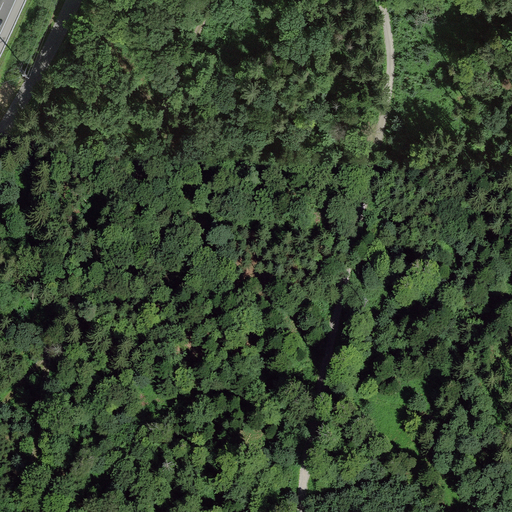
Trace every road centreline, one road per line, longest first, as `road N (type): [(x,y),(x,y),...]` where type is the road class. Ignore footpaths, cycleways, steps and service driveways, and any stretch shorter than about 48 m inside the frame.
road 1 (track): [(18,511),(55,345),(192,33),(214,0)]
road 2 (track): [(384,0),(393,75),(313,388),(300,511)]
road 3 (track): [(300,486),(415,280),(511,178)]
road 4 (unclassified): [(71,0),(0,137)]
